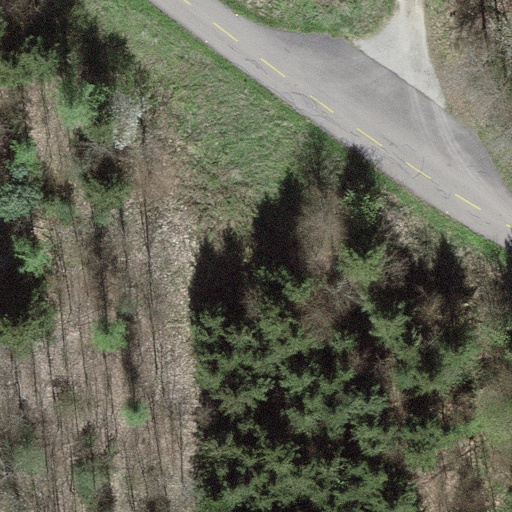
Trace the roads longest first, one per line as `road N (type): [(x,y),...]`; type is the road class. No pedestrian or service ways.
road 1 (track): [(185,0),(412,165),(511,225)]
road 2 (track): [(411,0),(412,165)]
